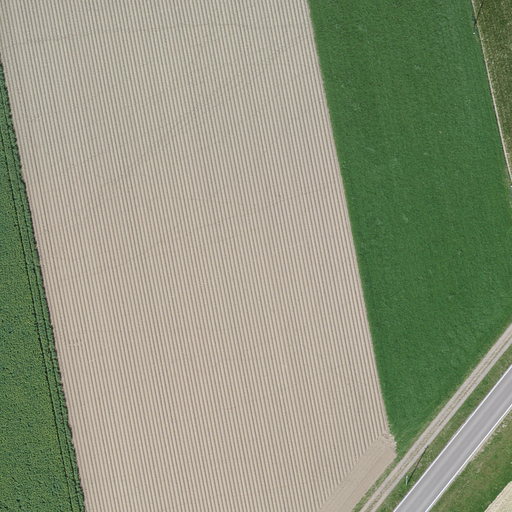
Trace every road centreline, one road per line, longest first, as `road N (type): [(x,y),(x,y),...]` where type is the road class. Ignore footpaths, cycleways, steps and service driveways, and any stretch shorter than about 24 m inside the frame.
road 1 (track): [(351,511),(511,310)]
road 2 (tertiary): [(511,386),(411,511)]
